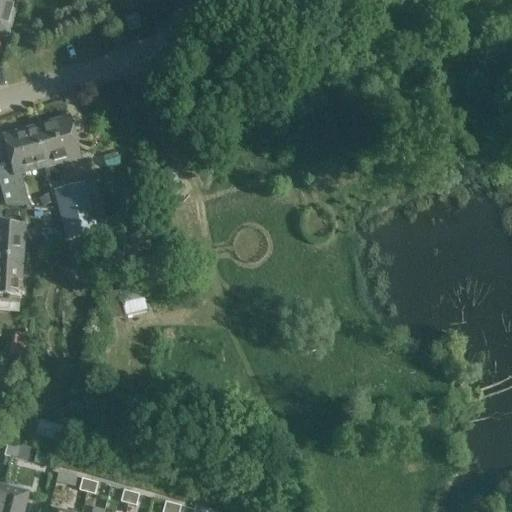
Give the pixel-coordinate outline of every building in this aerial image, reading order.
[(0,0),(0,33),(8,35),(17,0),(0,0)] [(127,23),(130,32),(141,29),(138,20),(127,23)] [(34,130),(44,167),(49,186),(63,182),(58,163),(80,157),(70,120),(34,130)] [(21,173),(44,167),(34,130),(4,139),(9,157),(0,159),(0,186),(5,206),(30,208),(21,173)] [(168,169),(148,182),(159,199),(179,185),(168,169)] [(66,242),(91,236),(92,239),(102,237),(129,214),(124,208),(107,222),(101,201),(90,204),(85,185),(53,193),(66,242)] [(38,201),(42,208),(52,203),(48,195),(38,201)] [(0,294),(20,296),(25,227),(0,225),(0,294)] [(125,240),(107,238),(102,266),(121,269),(125,240)] [(136,261),(141,282),(174,274),(169,253),(136,261)] [(125,318),(148,313),(142,286),(119,291),(125,318)] [(8,355),(25,357),(28,336),(11,334),(8,355)] [(40,422),(37,436),(60,441),(63,426),(40,422)] [(11,459),(14,446),(7,444),(4,457),(11,459)] [(14,446),(11,459),(18,461),(21,448),(14,446)] [(48,468),(51,457),(37,453),(34,465),(48,468)] [(68,477),(59,475),(56,484),(66,486),(68,477)] [(89,495),(92,484),(84,482),(81,493),(89,495)] [(89,495),(97,498),(100,486),(92,484),(89,495)] [(4,488),(0,504),(0,511),(21,511),(27,494),(4,488)] [(123,505),(131,507),(134,495),(126,493),(123,505)] [(138,509),(141,497),(134,495),(131,507),(138,509)]
